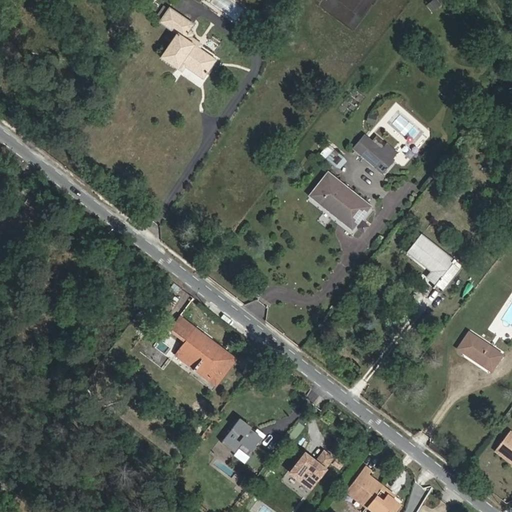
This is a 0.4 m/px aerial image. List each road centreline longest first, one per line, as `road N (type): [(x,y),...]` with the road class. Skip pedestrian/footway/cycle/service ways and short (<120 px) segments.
road 1 (tertiary): [(0,134),(486,511)]
road 2 (unknown): [(250,322),(272,293),(316,297),(407,180)]
